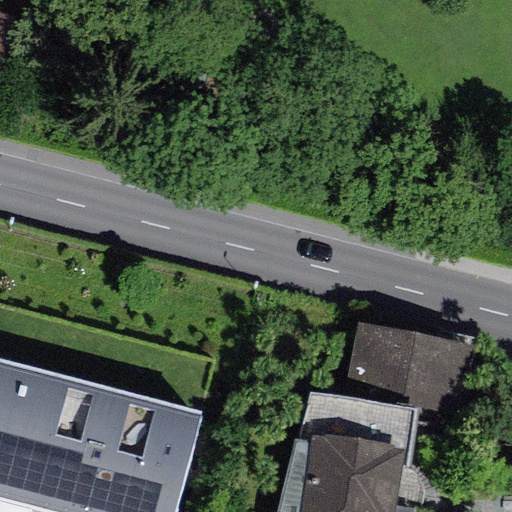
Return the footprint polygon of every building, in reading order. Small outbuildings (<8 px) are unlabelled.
[(0,53),(12,10),(0,6),(0,53)] [(457,421),(474,348),(359,321),(342,394),(457,421)] [(0,473),(26,368),(0,361),(0,473)] [(26,368),(0,473),(0,511),(178,511),(204,414),(26,368)] [(411,511),(433,427),(320,399),(291,511),(411,511)]
